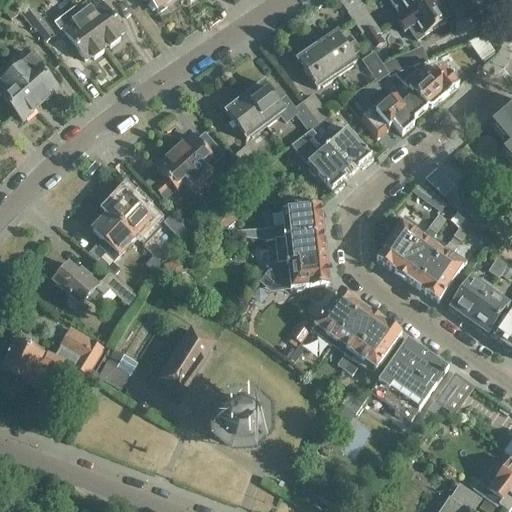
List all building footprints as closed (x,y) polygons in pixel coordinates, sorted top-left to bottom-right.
[(0,0),(0,8),(10,22),(20,15),(8,0),(0,0)] [(141,0),(143,2),(148,1),(156,13),(174,0),(141,0)] [(386,0),(400,20),(432,0),(431,0),(386,0)] [(416,44),(423,39),(447,23),(432,0),(400,20),(396,23),(402,33),(407,31),(416,44)] [(94,17),(84,24),(104,49),(107,47),(109,50),(119,43),(116,39),(123,34),(114,23),(118,21),(111,12),(108,14),(99,2),(89,10),(94,17)] [(348,16),(366,44),(378,36),(373,28),(374,27),(360,7),(348,16)] [(53,38),(53,37),(34,13),(26,18),(45,44),(53,38)] [(104,49),(84,24),(75,30),(70,24),(60,31),(69,44),(66,46),(72,55),(76,52),(84,63),(91,58),(93,62),(103,54),(100,51),(104,49)] [(319,46),(316,49),(337,79),(353,68),(352,66),(356,64),(336,35),(328,41),(326,38),(318,44),(319,46)] [(384,44),(378,36),(366,44),(372,52),(384,44)] [(337,79),(316,49),(312,51),(311,49),(303,55),(304,57),(296,62),(316,91),(320,88),(321,90),(337,79)] [(389,78),(395,76),(412,68),(425,62),(420,50),(381,67),(387,76),(389,78)] [(58,92),(37,69),(24,53),(6,69),(39,107),(54,94),(55,95),(58,92)] [(387,76),(381,67),(373,55),(363,62),(377,83),(387,76)] [(395,76),(410,93),(426,112),(431,112),(457,89),(456,87),(456,83),(452,78),(448,78),(446,76),(445,76),(439,69),(424,82),(412,68),(395,76)] [(39,107),(6,69),(0,74),(0,81),(2,83),(1,84),(9,93),(1,100),(22,124),(25,121),(24,121),(39,107)] [(247,98),(243,100),(265,130),(281,118),(280,116),(284,113),(263,85),(256,91),(253,89),(246,95),(247,98)] [(413,123),(426,112),(410,93),(408,95),(411,98),(401,107),(394,99),(381,110),(378,106),(369,114),(355,98),(345,105),(376,142),(392,128),(401,138),(413,128),(413,123)] [(312,99),(303,106),(318,125),(327,118),(312,99)] [(265,130),(243,100),(241,102),(238,101),(231,106),(232,109),(225,114),(246,142),(250,139),(251,140),(265,130)] [(318,125),(303,106),(293,113),(308,133),(318,125)] [(511,106),(489,126),(507,148),(500,154),(511,167),(511,106)] [(339,125),(329,134),(322,126),(312,134),(350,177),(356,172),(362,172),(372,163),(356,144),(356,140),(351,135),(347,134),(339,125)] [(350,177),(312,134),(311,132),(291,148),(308,168),(308,172),(312,177),(316,178),(333,197),(343,188),(344,183),(350,177)] [(188,141),(173,154),(207,192),(217,184),(211,178),(212,177),(205,169),(220,156),(204,137),(196,144),(191,138),(188,140),(188,141)] [(245,150),(235,158),(251,177),(261,169),(245,150)] [(158,167),(155,170),(166,182),(155,191),(165,202),(175,192),(176,193),(184,186),(192,195),(198,201),(207,192),(173,154),(158,167)] [(249,178),(234,159),(224,167),(239,186),(249,178)] [(453,189),(435,172),(424,182),(443,200),(453,189)] [(269,177),(266,190),(291,196),(295,181),(269,177)] [(422,185),(411,194),(440,215),(445,207),(422,185)] [(213,198),(204,207),(209,213),(218,205),(213,198)] [(124,199),(108,216),(133,240),(140,232),(148,239),(157,230),(152,225),(157,220),(138,202),(133,207),(124,199)] [(223,208),(199,229),(210,242),(215,238),(235,239),(236,224),(223,208)] [(284,215),(281,215),(283,229),(262,232),(263,243),(274,242),(274,243),(321,238),(321,237),(320,237),(319,229),(320,228),(320,226),(322,223),(322,216),(319,213),(318,211),(296,214),(293,211),(286,212),(284,215)] [(133,240),(108,216),(91,234),(103,245),(99,249),(105,255),(96,264),(108,275),(112,278),(118,270),(111,265),(126,250),(124,249),(133,240)] [(171,217),(163,225),(179,242),(187,234),(171,217)] [(435,237),(435,236),(445,222),(438,218),(428,230),(396,276),(417,291),(448,246),(435,237)] [(375,262),(396,276),(428,230),(420,225),(417,230),(403,221),(375,262)] [(464,222),(452,240),(459,245),(471,228),(464,222)] [(321,239),(321,238),(274,243),(277,268),(323,263),(322,254),(323,254),(323,252),(325,248),(325,242),(321,239)] [(448,245),(448,246),(417,291),(438,305),(466,264),(452,255),(456,250),(448,245)] [(500,279),(506,270),(508,269),(497,261),(488,273),(499,281),(500,279)] [(179,263),(163,268),(166,279),(183,275),(179,263)] [(323,263),(277,268),(273,268),(263,279),(270,285),(289,283),(290,293),(292,292),(295,295),(302,294),(304,291),(327,288),(327,286),(329,283),(328,276),(325,274),(325,271),(324,271),(323,263)] [(134,298),(112,278),(108,275),(94,290),(87,283),(90,280),(82,273),(78,275),(67,266),(51,284),(68,299),(65,304),(73,312),(77,307),(79,308),(87,299),(94,301),(105,289),(127,307),(134,298)] [(511,274),(506,270),(500,279),(507,284),(511,275),(511,274)] [(461,318),(469,323),(492,290),(482,283),(480,287),(470,280),(450,310),(451,311),(450,313),(459,320),(461,318)] [(486,335),(488,337),(508,307),(498,300),(501,296),(492,290),(469,323),(476,328),(474,331),(484,338),(486,335)] [(319,350),(327,356),(331,350),(334,345),(360,309),(339,294),(317,324),(313,330),(327,340),(319,350)] [(339,364),(347,369),(354,359),(354,360),(380,324),(380,323),(360,309),(334,345),(346,354),(339,364)] [(511,353),(511,313),(493,341),(502,347),(502,351),(507,354),(511,353)] [(301,347),(313,330),(317,324),(308,318),(292,341),(301,347)] [(400,338),(380,324),(354,360),(354,359),(347,369),(344,373),(352,378),(361,365),(375,374),(400,338)] [(102,351),(89,344),(74,334),(70,332),(59,349),(64,352),(79,361),(74,369),(87,377),(102,351)] [(214,347),(191,332),(158,384),(181,398),(214,347)] [(59,377),(59,376),(67,380),(73,367),(51,357),(48,361),(41,358),(42,356),(13,343),(0,371),(0,373),(28,387),(37,366),(44,370),(59,377)] [(447,371),(406,343),(369,396),(410,425),(442,379),(442,380),(444,377),(447,371)] [(303,352),(297,348),(296,350),(293,354),(299,358),(303,352)] [(123,358),(114,352),(98,378),(120,391),(129,378),(116,370),(123,358)] [(464,383),(454,376),(434,404),(444,411),(464,383)] [(342,407),(355,417),(362,408),(348,398),(342,407)] [(252,447),(260,437),(261,437),(262,437),(263,433),(262,433),(261,420),(262,419),(261,418),(268,410),(256,399),(249,406),(247,405),(247,406),(233,407),(233,406),(230,408),(230,409),(221,418),(221,419),(220,418),(219,421),(220,422),(221,435),(220,436),(221,439),(222,438),(232,447),(232,448),(235,450),(235,449),(249,448),(249,449),(252,447)] [(511,466),(510,464),(490,492),(480,485),(475,492),(498,509),(499,507),(506,511),(509,511),(511,508),(511,466)] [(474,511),(481,503),(468,494),(459,489),(450,502),(442,511),(474,511)] [(495,511),(483,503),(478,510),(480,511),(495,511)]
